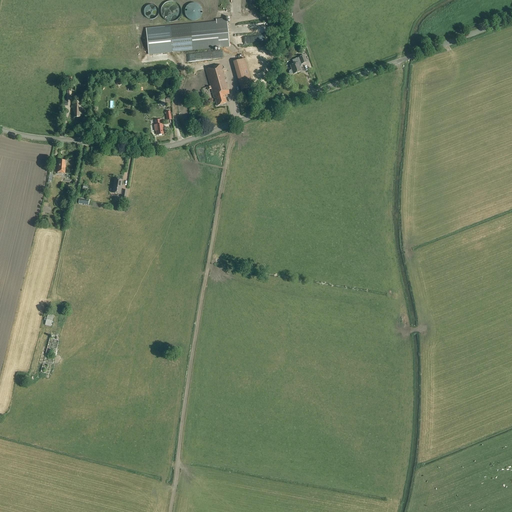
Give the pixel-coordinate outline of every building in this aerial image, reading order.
[(202,13),(202,12),(202,11),(201,9),(200,7),(199,5),(197,4),(195,3),(192,3),(190,4),(188,5),(186,6),(185,8),(184,10),(184,12),(185,14),(185,16),(186,18),(188,19),(190,20),(192,21),(194,21),(196,20),(198,19),(200,17),(202,15),(202,13)] [(228,46),(226,21),(190,25),(190,24),(169,26),(172,53),(192,51),(192,50),(228,46)] [(243,24),(242,34),(238,34),(238,35),(245,35),(245,31),(248,32),(249,25),(243,24)] [(290,66),(292,71),(290,71),(289,72),(289,73),(290,74),(291,74),(293,74),(301,71),(299,67),(300,65),(307,62),(304,56),(292,60),(293,65),(290,66)] [(247,57),(235,61),(242,90),(255,87),(247,57)] [(208,90),(211,89),(214,99),(214,98),(217,106),(226,103),(224,96),(229,94),(221,65),(206,69),(210,86),(207,87),(208,90)] [(155,120),(155,125),(154,125),(155,131),(156,131),(156,135),(163,134),(163,129),(162,124),(160,124),(160,120),(155,120)] [(58,163),(57,173),(65,173),(65,164),(65,161),(59,160),(59,163),(58,163)] [(123,191),(120,191),(122,181),(114,179),(112,193),(122,195),(122,198),(126,199),(127,191),(123,190),(123,191)] [(46,321),(45,325),(51,327),(54,315),(48,314),(47,318),(45,317),(44,321),(46,321)] [(66,343),(50,339),(42,369),(58,373),(66,343)]
